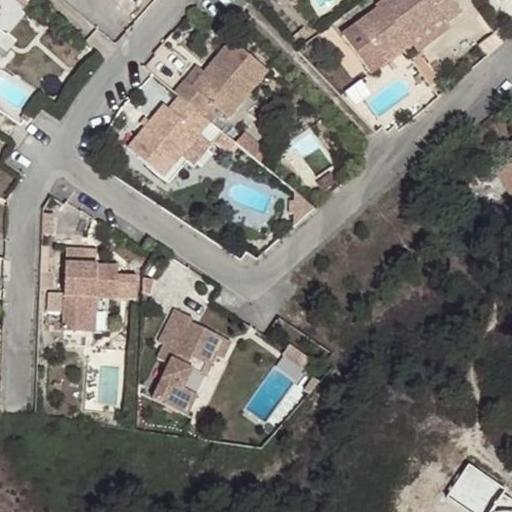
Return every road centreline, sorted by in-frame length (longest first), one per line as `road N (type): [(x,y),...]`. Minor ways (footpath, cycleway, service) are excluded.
road 1 (residential): [(511,54),(376,165),(255,288),(45,155)]
road 2 (residential): [(13,393),(25,207),(45,155)]
road 3 (residential): [(45,155),(181,0)]
